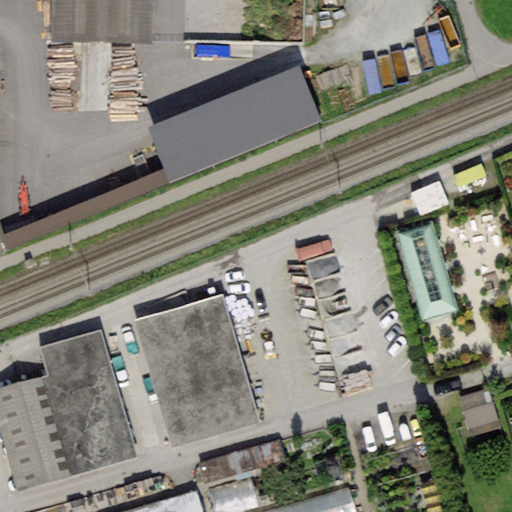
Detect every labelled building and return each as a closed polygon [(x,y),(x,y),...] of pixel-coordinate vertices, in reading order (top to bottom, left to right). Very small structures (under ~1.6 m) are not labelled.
[(56,0),(55,41),(151,43),(151,0),(56,0)] [(323,125),(301,72),(150,133),(165,172),(171,186),(323,125)] [(165,172),(4,240),(10,253),(171,186),(165,172)] [(434,227),(397,237),(422,325),(459,315),(434,227)] [(221,298),(135,323),(174,452),(260,427),(221,298)] [(136,463),(99,339),(39,356),(47,384),(0,397),(0,421),(22,496),(136,463)] [(489,391),(460,400),(471,440),(501,432),(489,391)] [(281,443),(199,467),(205,488),(287,464),(281,443)] [(252,481),(210,493),(214,511),(236,511),(259,506),(252,481)] [(354,511),(348,489),(268,511),(354,511)] [(134,511),(202,511),(197,494),(134,511)]
